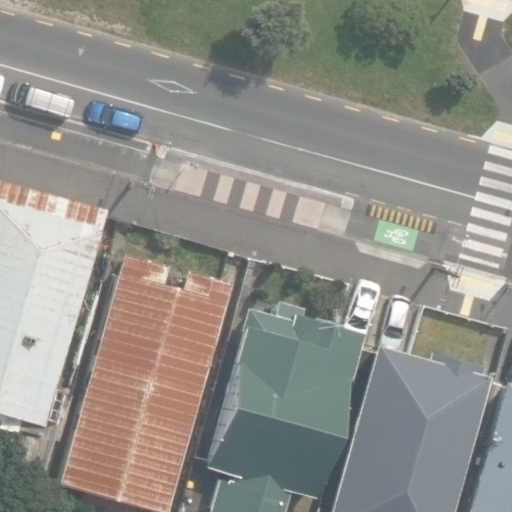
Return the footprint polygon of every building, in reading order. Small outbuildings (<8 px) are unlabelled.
[(98,203),(0,176),(0,418),(2,412),(37,422),(98,203)] [(156,509),(219,277),(175,265),(170,284),(151,279),(156,262),(110,249),(49,480),(78,487),(70,511),(126,511),(129,502),(156,509)] [(307,493),(355,329),(295,311),(297,304),(268,296),(264,312),(238,305),(222,359),(226,360),(195,464),(221,472),(218,479),(211,477),(206,494),(217,498),(213,511),(215,511),(274,511),(282,486),(307,493)] [(511,511),(511,327),(505,325),(484,400),(489,401),(457,511),(511,511)] [(368,341),(318,511),(442,511),(482,373),(474,371),(476,363),(423,348),(421,356),(368,341)]
